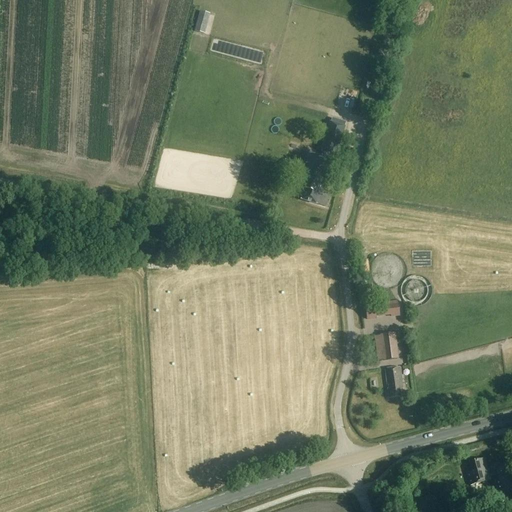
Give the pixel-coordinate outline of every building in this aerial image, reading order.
[(200,12),(195,32),(209,35),(214,16),(200,12)] [(334,156),(335,156),(344,129),(330,125),(322,152),(321,158),(332,162),(334,156)] [(326,186),(334,162),(332,162),(321,158),(309,154),(299,188),(305,190),(301,201),(325,208),(329,196),(320,193),(323,185),(326,186)] [(292,171),(295,163),(285,160),(283,168),(292,171)] [(398,301),(389,302),(391,316),(391,318),(400,317),(398,301)] [(366,321),(375,320),(374,318),(373,304),(364,305),(366,321)] [(377,362),(384,361),(397,359),(394,334),(381,336),(374,337),(377,362)] [(388,389),(387,389),(388,399),(400,397),(399,390),(402,389),(400,368),(385,370),(386,379),(387,379),(387,381),(386,381),(386,385),(388,385),(388,389)] [(491,481),(486,460),(466,465),(467,468),(468,468),(470,474),(469,474),(472,486),(491,481)] [(497,492),(502,491),(511,487),(511,480),(507,465),(495,468),(499,480),(494,482),(497,492)]
